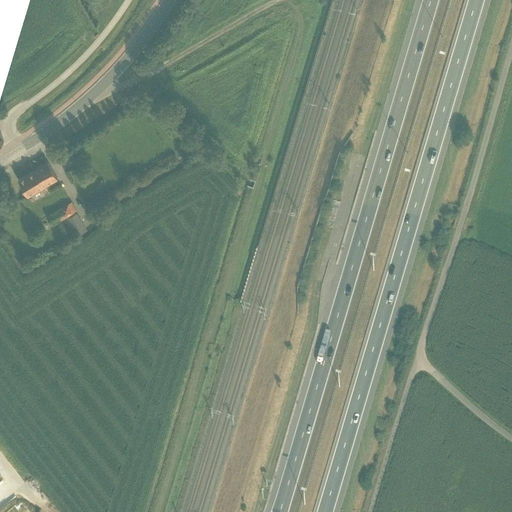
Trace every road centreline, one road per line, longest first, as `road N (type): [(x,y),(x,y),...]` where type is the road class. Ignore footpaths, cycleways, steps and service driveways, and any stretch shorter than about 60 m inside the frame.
road 1 (track): [(273,1),(290,5),(299,33),(158,511)]
road 2 (motorway): [(433,0),(280,511)]
road 3 (motorway): [(324,511),(475,0)]
road 4 (unclassified): [(416,357),(511,44)]
road 5 (unclassified): [(94,93),(138,79),(276,0)]
road 6 (unclassified): [(13,153),(8,126),(91,47),(127,0)]
road 7 (unclassified): [(370,511),(416,357)]
road 8 (unclassified): [(511,438),(416,357)]
